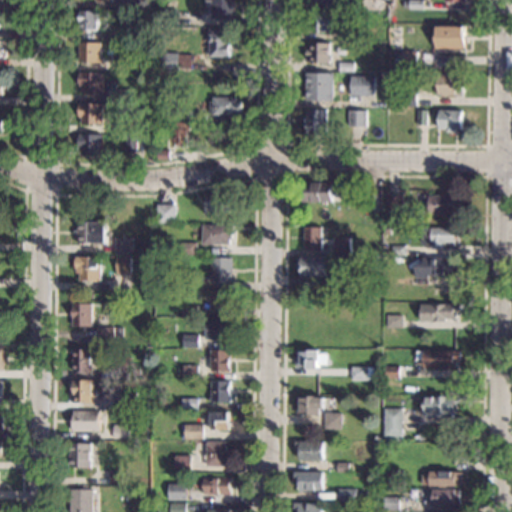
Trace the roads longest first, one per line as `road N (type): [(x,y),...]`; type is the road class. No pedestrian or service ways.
road 1 (residential): [(276,0),(270,511)]
road 2 (residential): [(40,511),(46,0)]
road 3 (residential): [(500,511),(505,0)]
road 4 (residential): [(504,163),(274,160),(158,178),(44,178),(0,167)]
